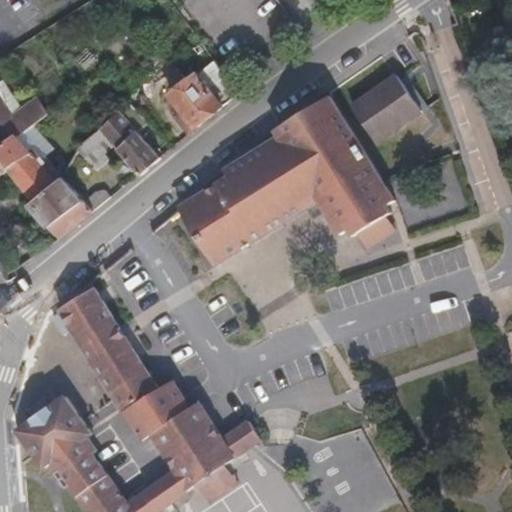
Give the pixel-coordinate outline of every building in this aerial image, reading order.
[(240,93),(229,78),(216,62),(171,97),(196,128),(240,93)] [(399,80),(397,77),(354,107),(380,141),(420,113),(399,80)] [(13,116),(6,104),(9,102),(0,87),(0,142),(1,145),(17,135),(18,136),(49,114),(38,97),(13,116)] [(369,246),(395,229),(386,215),(390,212),(387,205),(395,200),(332,98),(275,130),(280,138),(227,170),(230,175),(227,177),(254,227),(253,228),(258,238),(319,199),(341,234),(349,229),(353,236),(360,232),(369,246)] [(100,130),(120,112),(112,102),(84,126),(92,137),(100,130)] [(139,130),(147,122),(130,104),(120,112),(100,130),(115,147),(139,175),(162,156),(139,130)] [(115,147),(100,130),(92,137),(77,150),(98,171),(111,160),(107,154),(115,147)] [(64,178),(35,149),(31,150),(18,136),(17,135),(1,145),(0,146),(0,176),(10,170),(35,202),(64,178)] [(254,227),(227,177),(180,208),(215,265),(258,238),(253,228),(254,227)] [(61,239),(112,197),(105,191),(100,191),(97,192),(89,199),(85,200),(64,178),(35,202),(30,207),(32,210),(51,230),(61,239)] [(0,283),(10,284),(8,275),(0,253),(0,283)] [(162,391),(98,289),(61,312),(61,314),(53,319),(65,337),(73,333),(115,400),(117,403),(123,413),(125,413),(161,399),(158,394),(162,391)] [(161,399),(125,413),(141,434),(150,447),(161,440),(197,407),(193,401),(180,381),(162,391),(158,394),(161,399)] [(159,511),(198,486),(178,469),(128,504),(93,456),(97,453),(88,439),(92,436),(83,423),(66,399),(19,432),(36,455),(45,468),(54,462),(60,470),(61,473),(57,475),(67,490),(71,488),(87,511),(159,511)] [(178,469),(198,486),(209,504),(239,483),(228,465),(263,441),(251,421),(225,438),(201,403),(197,407),(161,440),(178,469)]
